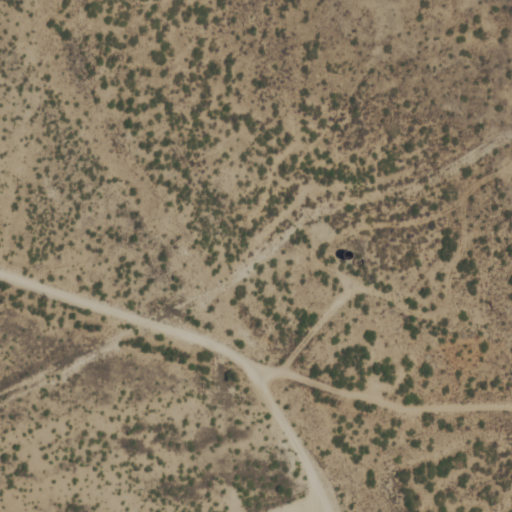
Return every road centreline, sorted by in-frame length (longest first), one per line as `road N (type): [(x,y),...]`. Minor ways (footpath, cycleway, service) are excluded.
road 1 (residential): [(0,273),(401,409),(511,407)]
road 2 (residential): [(311,260),(410,309),(471,383),(511,401)]
road 3 (residential): [(351,511),(284,418),(225,385),(223,353)]
